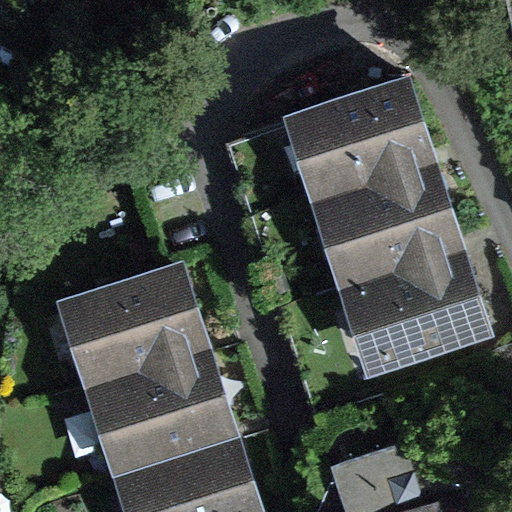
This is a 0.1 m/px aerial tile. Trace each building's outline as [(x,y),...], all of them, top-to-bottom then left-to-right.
[(285,123),(311,199),(438,158),(410,69),(282,110),(285,123)] [(285,123),(227,142),(315,418),(393,393),(385,368),(365,374),(285,123)] [(311,199),(338,285),(466,245),(438,158),(311,199)] [(338,285),(365,374),(385,368),(493,333),(466,245),(338,285)] [(57,296),(85,384),(212,344),(184,256),(57,296)] [(85,384),(113,472),(241,431),(212,344),(85,384)] [(465,511),(509,511),(480,417),(333,463),(348,511),(395,511),(460,492),(465,511)] [(113,472),(125,511),(266,511),(241,431),(113,472)] [(465,511),(460,492),(395,511),(465,511)]
